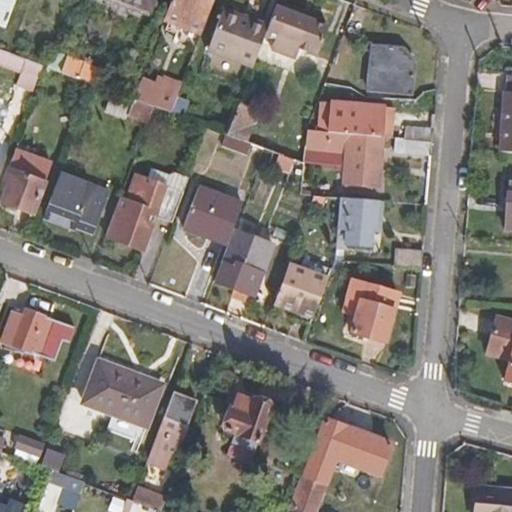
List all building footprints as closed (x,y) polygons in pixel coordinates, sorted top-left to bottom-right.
[(142,0),(117,0),(139,8),(142,0)] [(192,35),(204,0),(164,0),(156,21),(161,23),(158,31),(174,37),(177,30),(192,35)] [(293,13),(268,4),(259,29),(256,36),(265,39),(262,48),(288,57),(291,49),(307,55),(318,28),(299,21),(291,18),(293,13)] [(240,27),(242,22),(215,12),(213,17),(240,27)] [(256,36),(259,29),(242,22),(240,27),(213,17),(198,55),(242,72),(256,36)] [(357,98),(369,99),(369,92),(401,94),(403,62),(390,49),(361,48),(357,98)] [(15,61),(0,55),(0,72),(10,76),(15,61)] [(53,76),(87,89),(94,72),(83,67),(85,63),(77,59),(75,64),(60,59),(53,76)] [(15,61),(10,76),(6,86),(24,93),(33,68),(15,61)] [(152,89),(133,82),(126,103),(146,110),(162,117),(168,101),(174,87),(156,80),(152,89)] [(497,99),(492,153),(511,154),(511,83),(500,83),(500,99),(497,99)] [(126,103),(103,94),(96,113),(118,121),(119,118),(140,126),(146,110),(126,103)] [(168,101),(162,117),(173,121),(179,105),(168,101)] [(371,139),(379,140),(381,111),(324,106),(322,134),(371,139)] [(250,116),(229,108),(218,138),(239,146),(250,116)] [(201,124),(198,130),(200,131),(205,133),(207,126),(201,124)] [(396,127),(395,141),(422,143),(423,129),(396,127)] [(366,190),(371,139),(322,134),(300,132),(298,146),(339,150),(336,188),(343,188),(364,190),(366,190)] [(239,146),(218,138),(216,137),(213,147),(237,156),(241,146),(239,146)] [(422,143),(395,141),(386,140),(385,154),(421,157),(422,143)] [(42,168),(6,154),(0,169),(0,183),(1,184),(0,186),(0,206),(23,215),(42,168)] [(280,175),(285,163),(272,158),(267,169),(280,175)] [(157,187),(176,195),(183,177),(168,171),(162,177),(144,170),(140,181),(157,187)] [(51,175),(35,219),(66,231),(67,228),(84,235),(100,193),(51,175)] [(147,220),(164,226),(176,195),(157,187),(140,181),(127,176),(118,201),(112,217),(107,215),(99,237),(136,251),(147,220)] [(498,196),(494,231),(511,232),(511,183),(506,183),(505,197),(498,196)] [(220,247),(225,234),(235,208),(192,191),(177,230),(220,247)] [(332,205),(332,200),(305,198),(302,207),(314,209),(315,203),(332,205)] [(113,199),(107,215),(112,217),(118,201),(113,199)] [(369,230),(372,203),(332,200),(332,205),(328,244),(362,247),(364,230),(369,230)] [(220,247),(213,266),(215,267),(208,285),(226,291),(224,297),(235,301),(238,295),(240,296),(245,283),(250,285),(264,248),(225,234),(220,247)] [(412,270),(414,253),(384,250),(382,267),(412,270)] [(266,307),(305,321),(320,281),(281,267),(266,307)] [(387,296),(343,284),(335,311),(346,314),(340,334),(374,344),(387,296)] [(0,343),(33,357),(48,320),(18,308),(15,317),(5,314),(0,327),(0,343)] [(68,328),(48,320),(33,357),(49,363),(57,344),(61,346),(68,328)] [(511,332),(482,323),(472,359),(495,366),(491,382),(511,387),(511,332)] [(123,376),(91,364),(75,406),(138,429),(153,391),(122,380),(123,376)] [(167,392),(139,464),(156,471),(167,443),(170,444),(176,428),(187,400),(167,392)] [(251,442),(265,406),(247,400),(246,402),(232,396),(219,430),(251,442)] [(195,403),(187,400),(176,428),(184,431),(195,403)] [(348,424),(326,413),(318,421),(350,434),(348,424)] [(350,434),(318,421),(283,509),(289,511),(305,511),(321,472),(335,477),(341,459),(372,471),(382,446),(350,434)] [(8,457),(27,465),(30,457),(33,458),(37,447),(12,437),(7,448),(11,449),(8,457)] [(47,470),(53,473),(59,457),(41,451),(35,466),(47,470)] [(76,492),(80,483),(53,473),(47,470),(43,480),(76,492)] [(511,511),(511,490),(472,486),(469,511),(511,511)] [(131,489),(126,502),(145,509),(154,511),(159,499),(131,489)] [(0,511),(15,511),(18,504),(4,499),(0,510),(0,511)] [(126,502),(120,499),(115,511),(144,511),(145,509),(126,502)]
